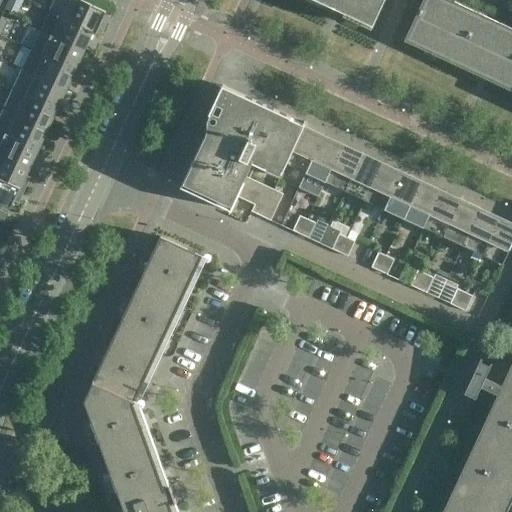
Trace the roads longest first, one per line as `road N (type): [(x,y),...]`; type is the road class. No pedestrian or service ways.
road 1 (residential): [(232,511),(199,416),(199,374),(267,236)]
road 2 (tertiary): [(0,388),(102,167)]
road 3 (residential): [(465,323),(267,236)]
road 4 (tertiary): [(102,167),(183,0)]
road 5 (unclassified): [(267,236),(102,167)]
